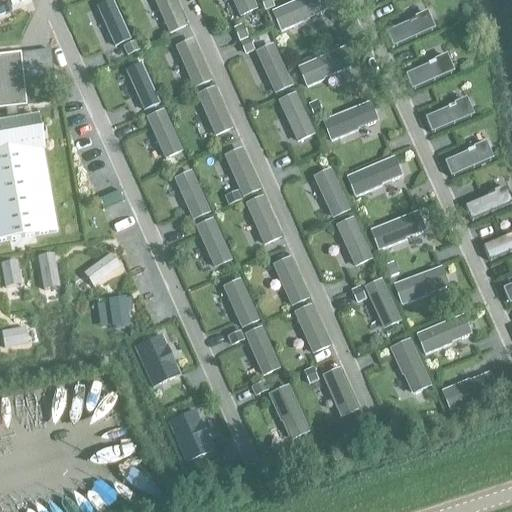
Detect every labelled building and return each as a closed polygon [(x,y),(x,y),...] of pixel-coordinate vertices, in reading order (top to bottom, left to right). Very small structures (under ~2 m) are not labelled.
[(133,37),(116,0),(105,0),(99,3),(116,45),(133,37)] [(173,0),(154,0),(170,34),(185,27),(173,0)] [(250,0),(230,0),(239,19),(256,12),(250,0)] [(269,0),(261,0),(260,1),(265,11),(273,8),(269,0)] [(319,0),(307,0),(273,15),(282,35),(308,24),(307,22),(325,13),(319,0)] [(395,0),(380,7),(385,18),(420,3),(418,0),(395,0)] [(409,24),(387,34),(393,49),(434,32),(427,15),(408,23),(409,24)] [(242,29),(234,33),(240,45),(248,42),(242,29)] [(190,40),(175,47),(194,89),(209,82),(190,40)] [(285,45),(289,57),(303,52),(298,40),(285,45)] [(248,42),(240,45),(245,57),(253,54),(248,42)] [(136,45),(124,50),(127,58),(139,53),(136,45)] [(272,50),(257,56),(275,95),(290,89),(272,50)] [(344,52),(299,71),(308,90),(323,84),(322,82),(351,69),(344,52)] [(296,70),(308,67),(305,54),(293,57),(296,70)] [(0,107),(26,105),(21,56),(0,58),(0,107)] [(428,67),(406,77),(412,92),(454,74),(447,58),(428,66),(428,67)] [(162,101),(144,60),(128,67),(147,108),(162,101)] [(212,88),(197,95),(216,137),(231,130),(212,88)] [(295,99),(280,106),(298,145),(313,138),(295,99)] [(456,108),(425,120),(432,135),(474,117),(467,101),(454,105),(456,108)] [(371,102),(325,120),(331,137),(378,119),(371,102)] [(317,105),(309,108),(314,119),(322,115),(317,105)] [(184,149),(165,107),(148,115),(167,158),(184,149)] [(38,118),(0,123),(0,241),(57,232),(38,118)] [(341,163),(382,149),(377,135),(336,149),(341,163)] [(475,151),(445,164),(452,179),(494,161),(486,143),(474,149),(475,151)] [(239,149),(224,156),(243,198),(258,191),(239,149)] [(367,168),(386,162),(384,153),(365,158),(367,168)] [(178,157),(150,164),(154,180),(182,172),(178,157)] [(344,165),(347,176),(365,171),(361,160),(344,165)] [(392,163),(348,181),(356,200),(381,190),(380,187),(399,179),(392,163)] [(149,168),(134,171),(138,189),(154,185),(149,168)] [(212,210),(193,169),(176,177),(194,219),(212,210)] [(330,175),(314,182),(332,221),(347,214),(330,175)] [(496,196),(466,208),(472,222),(511,205),(511,201),(506,188),(494,193),(496,196)] [(238,195),(226,201),(229,209),(241,203),(238,195)] [(261,197),(246,204),(265,246),(280,239),(261,197)] [(417,217),(372,235),(379,254),(406,244),(404,241),(423,234),(417,217)] [(233,257),(215,218),(197,226),(215,267),(233,257)] [(352,224),(337,231),(355,269),(370,262),(352,224)] [(511,236),(484,248),(490,263),(511,253),(511,236)] [(125,240),(92,250),(95,262),(129,252),(125,240)] [(52,256),(38,258),(45,292),(58,289),(52,256)] [(112,257),(85,277),(93,289),(120,269),(112,257)] [(288,259),(272,266),(291,308),(307,301),(288,259)] [(16,264),(2,266),(6,289),(20,287),(16,264)] [(394,265),(386,268),(390,280),(398,276),(394,265)] [(440,273),(395,289),(402,309),(429,299),(428,296),(446,289),(440,273)] [(261,319),(243,278),(225,287),(243,328),(261,319)] [(380,284),(365,291),(383,331),(399,324),(380,284)] [(511,287),(503,292),(509,305),(511,304),(511,287)] [(360,291),(353,295),(358,305),(365,302),(360,291)] [(0,296),(0,313),(28,308),(25,294),(7,297),(6,295),(0,296)] [(125,302),(110,303),(113,331),(129,329),(127,315),(131,315),(130,303),(126,303),(125,302)] [(309,306),(294,313),(313,355),(328,348),(309,306)] [(462,321),(418,339),(426,358),(451,348),(451,345),(469,338),(462,321)] [(283,366),(264,325),(247,334),(265,375),(283,366)] [(26,332),(2,335),(4,349),(28,345),(26,332)] [(239,336),(228,340),(232,348),(242,343),(239,336)] [(162,337),(135,350),(153,390),(181,377),(162,337)] [(407,345),(391,352),(412,395),(427,387),(407,345)] [(338,370),(323,376),(342,418),(357,411),(338,370)] [(312,371),(304,375),(309,386),(317,382),(312,371)] [(361,379),(370,407),(381,403),(385,414),(396,410),(384,372),(361,379)] [(490,375),(449,392),(457,414),(499,396),(490,375)] [(92,403),(113,399),(109,379),(73,386),(81,423),(96,420),(92,403)] [(263,385),(252,390),(256,398),(267,393),(263,385)] [(289,387),(272,394),(291,436),(308,428),(289,387)] [(196,412),(168,425),(186,465),(214,452),(196,412)] [(264,413),(250,418),(261,449),(276,444),(264,413)] [(73,494),(88,489),(83,474),(68,479),(73,494)]
